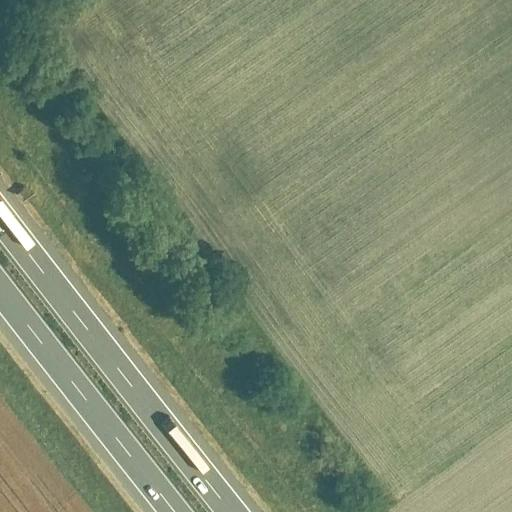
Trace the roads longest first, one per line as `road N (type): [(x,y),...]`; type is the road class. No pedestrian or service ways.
road 1 (motorway): [(234,511),(0,216)]
road 2 (motorway): [(0,288),(174,511)]
